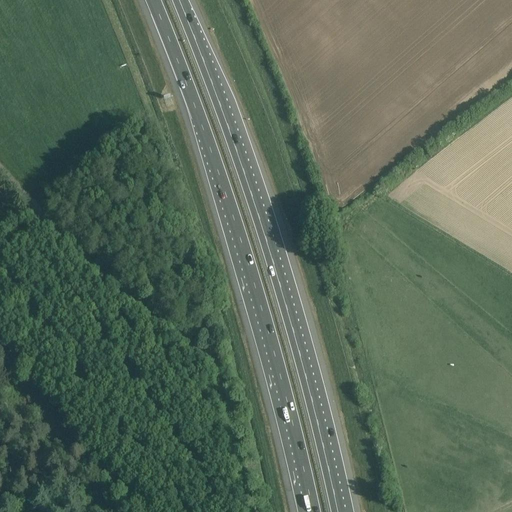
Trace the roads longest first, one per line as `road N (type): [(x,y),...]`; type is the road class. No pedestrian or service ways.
road 1 (motorway): [(151,0),(248,263),(312,511)]
road 2 (motorway): [(336,511),(274,264),(179,0)]
road 3 (unclassified): [(237,376),(75,244),(0,165)]
